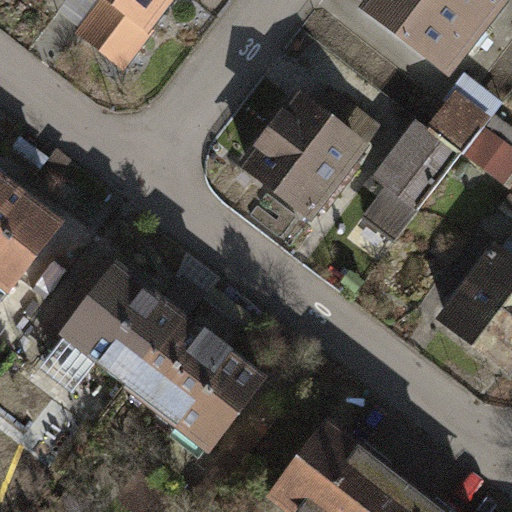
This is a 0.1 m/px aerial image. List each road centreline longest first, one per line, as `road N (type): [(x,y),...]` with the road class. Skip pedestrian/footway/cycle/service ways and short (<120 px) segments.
road 1 (residential): [(145,172),(511,456)]
road 2 (residential): [(145,172),(278,0)]
road 3 (residential): [(0,62),(145,172)]
